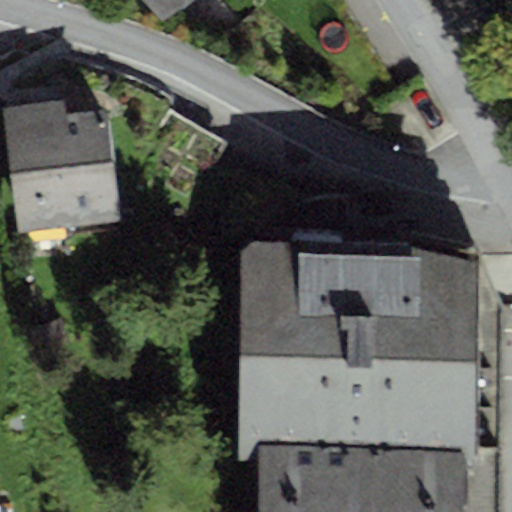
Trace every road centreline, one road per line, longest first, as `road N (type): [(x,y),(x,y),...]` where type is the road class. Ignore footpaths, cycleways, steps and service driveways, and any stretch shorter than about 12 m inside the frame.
road 1 (residential): [(511,190),(452,182),(333,147),(145,51),(0,9)]
road 2 (residential): [(511,189),(393,0)]
